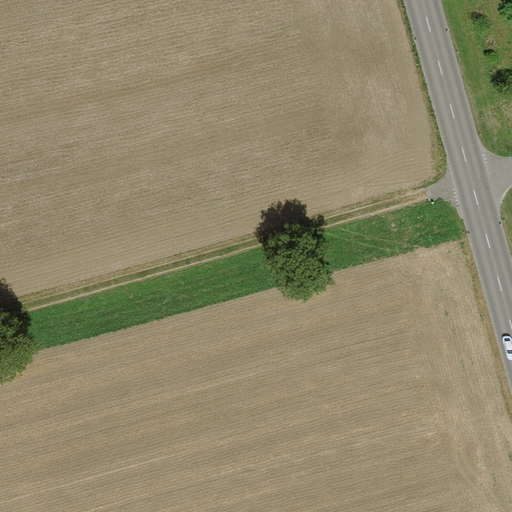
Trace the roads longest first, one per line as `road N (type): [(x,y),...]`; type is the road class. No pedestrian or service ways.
road 1 (track): [(470,179),(0,310)]
road 2 (tertiary): [(470,179),(421,0)]
road 3 (tertiary): [(511,333),(470,179)]
